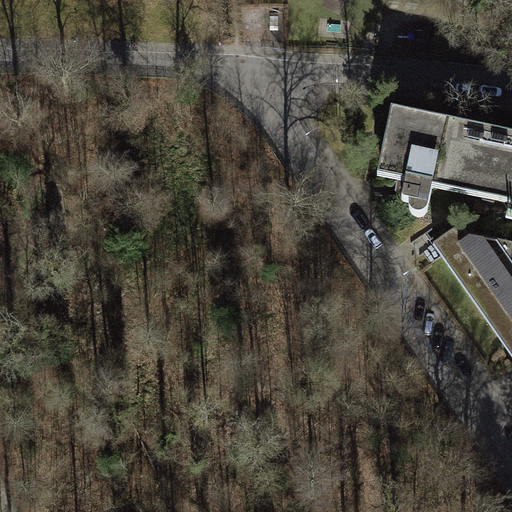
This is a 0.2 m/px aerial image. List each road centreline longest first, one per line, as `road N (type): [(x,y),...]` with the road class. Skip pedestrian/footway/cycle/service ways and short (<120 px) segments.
road 1 (residential): [(511,483),(271,107),(264,72)]
road 2 (residential): [(0,59),(264,72)]
road 3 (residential): [(264,72),(511,85)]
